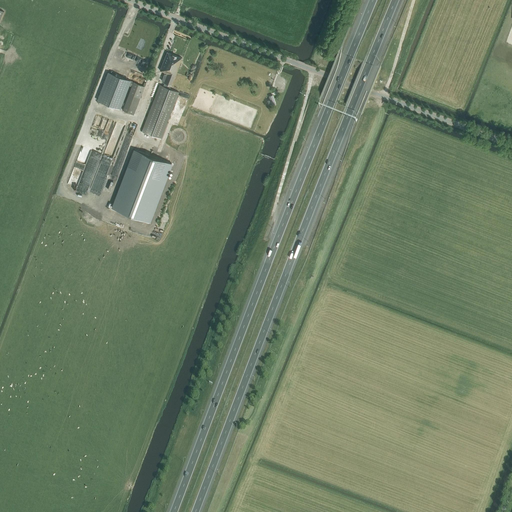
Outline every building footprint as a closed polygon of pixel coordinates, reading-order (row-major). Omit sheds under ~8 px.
[(171,85),(172,85),(174,80),(182,58),(167,52),(160,70),(165,72),(164,73),(165,73),(162,81),(165,82),(164,82),(165,83),(163,86),(159,85),(142,131),(162,138),(179,92),(170,89),(171,85)] [(145,86),(109,72),(99,101),(119,109),(128,85),(132,87),(123,110),(134,114),(145,86)] [(282,86),(283,83),(284,80),(278,78),(275,83),(277,84),(277,85),(279,86),(280,85),(282,86)] [(102,135),(107,136),(112,122),(107,120),(109,117),(104,115),(98,133),(102,134),(102,135)] [(127,155),(136,121),(130,119),(121,154),(127,155)] [(172,163),(135,149),(113,208),(150,222),(172,163)]
